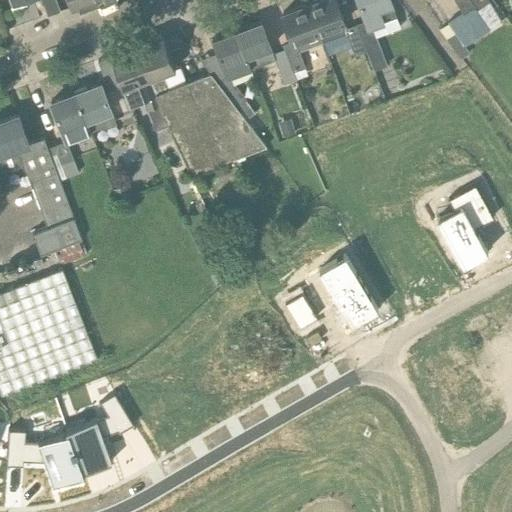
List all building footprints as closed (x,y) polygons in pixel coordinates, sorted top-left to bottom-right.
[(41,0),(48,15),(60,11),(56,0),(41,0)] [(316,0),(308,3),(319,32),(344,22),(335,0),(316,0)] [(357,24),(369,56),(374,70),(387,65),(380,46),(373,26),(397,17),(390,0),(359,0),(367,20),(357,24)] [(456,0),(463,9),(447,17),(449,20),(439,27),(461,57),(471,50),(467,43),(505,15),(493,0),(456,0)] [(285,48),(294,71),(305,67),(300,52),(323,43),(319,32),(308,3),(283,12),(295,44),(285,48)] [(294,71),(285,48),(273,52),(261,20),(238,29),(251,68),(275,59),(284,84),(297,79),(294,71)] [(369,56),(357,24),(345,29),(357,60),(369,56)] [(251,68),(238,29),(213,39),(223,65),(225,65),(228,73),(217,81),(245,118),(253,112),(244,100),(247,99),(230,76),(251,68)] [(137,46),(155,94),(168,90),(162,74),(176,69),(163,36),(137,46)] [(111,55),(122,85),(129,104),(143,99),(147,109),(158,105),(155,94),(137,46),(111,55)] [(77,91),(93,132),(104,128),(105,131),(117,126),(104,92),(122,85),(111,55),(98,61),(105,81),(77,91)] [(155,94),(158,105),(161,112),(192,175),(237,157),(266,146),(245,118),(217,81),(211,73),(168,90),(155,94)] [(48,147),(60,180),(61,183),(80,176),(68,145),(93,136),(92,133),(93,132),(77,91),(51,101),(66,140),(48,147)] [(60,180),(48,147),(47,147),(44,137),(29,143),(18,114),(0,120),(0,154),(17,148),(47,227),(32,232),(41,255),(57,248),(62,263),(84,254),(79,240),(82,239),(61,183),(60,180)] [(278,121),(283,136),(295,133),(290,117),(278,121)] [(511,217),(511,216),(511,156),(506,160),(511,170),(492,181),(501,197),(500,198),(510,217),(511,217)] [(217,176),(230,172),(227,164),(215,168),(217,176)] [(198,191),(191,177),(178,184),(185,198),(198,191)] [(130,195),(127,184),(113,188),(116,199),(130,195)] [(237,267),(234,262),(228,249),(204,260),(210,274),(216,285),(237,267)] [(63,268),(0,292),(0,392),(1,395),(97,358),(63,268)] [(108,412),(67,425),(83,473),(112,463),(103,434),(118,429),(120,431),(133,424),(114,391),(100,398),(108,412)] [(54,486),(83,477),(67,428),(38,438),(26,437),(26,426),(10,425),(7,463),(24,464),(24,458),(46,460),(54,486)]
